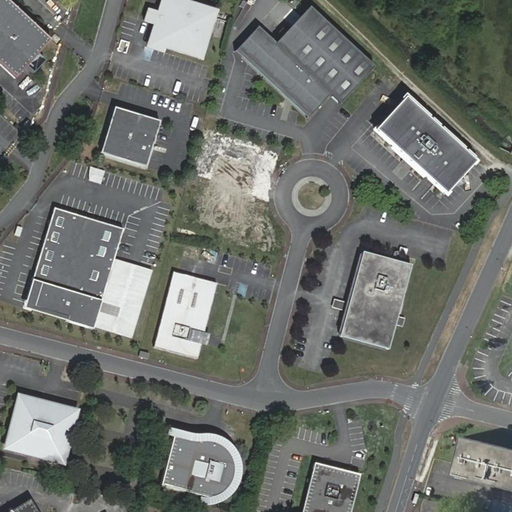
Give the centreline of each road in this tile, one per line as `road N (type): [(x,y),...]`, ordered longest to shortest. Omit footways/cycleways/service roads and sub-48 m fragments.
road 1 (unclassified): [(0,332),(260,398)]
road 2 (unclassified): [(0,223),(37,182),(58,113),(98,63),(115,0)]
road 3 (tertiary): [(433,400),(511,217)]
road 4 (unclassified): [(306,227),(333,220),(343,203),(341,184),(328,170),(301,168),(286,181),(284,209),(297,223)]
road 5 (unclassified): [(260,398),(306,227)]
road 6 (unclassified): [(260,398),(372,388),(433,400)]
